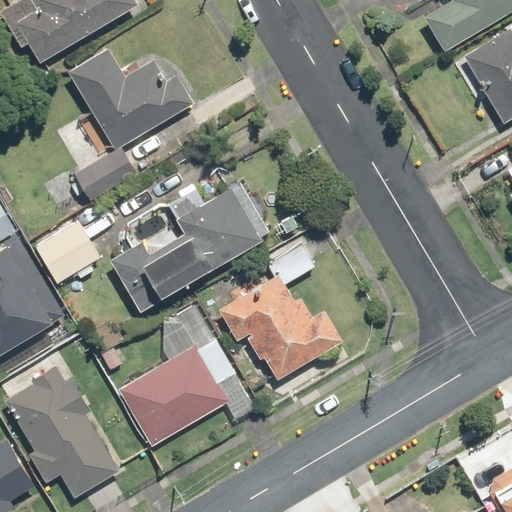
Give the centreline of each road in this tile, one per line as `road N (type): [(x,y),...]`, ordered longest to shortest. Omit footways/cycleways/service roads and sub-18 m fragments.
road 1 (residential): [(487,357),(276,0)]
road 2 (residential): [(227,511),(487,357)]
